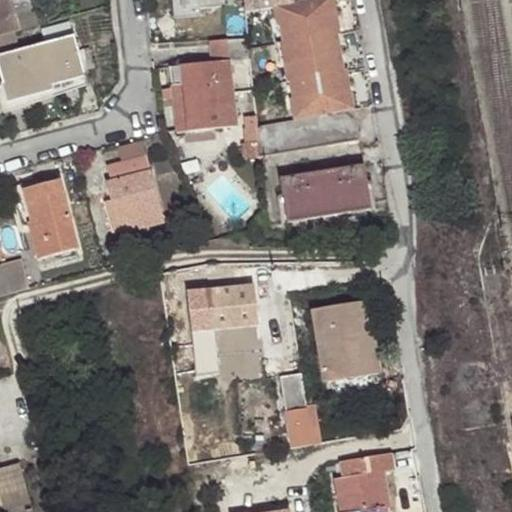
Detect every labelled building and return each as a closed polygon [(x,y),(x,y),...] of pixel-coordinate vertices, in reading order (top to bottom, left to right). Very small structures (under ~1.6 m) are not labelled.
[(219,0),(180,0),(181,10),(220,6),(219,0)] [(243,0),(244,12),(271,6),(294,2),(293,0),(243,0)] [(339,33),(332,0),(306,0),(294,2),(271,6),(275,26),(278,25),(282,43),(336,33),(339,33)] [(15,15),(19,30),(32,26),(29,12),(15,15)] [(0,20),(0,35),(15,31),(19,30),(15,16),(0,20)] [(0,54),(20,49),(15,31),(0,35),(0,54)] [(336,33),(282,43),(277,44),(281,65),(283,63),(286,81),(289,80),(343,71),(336,33)] [(85,75),(74,34),(20,49),(0,54),(0,75),(7,101),(51,90),(49,84),(85,75)] [(248,49),(246,38),(222,40),(225,61),(179,66),(182,87),(169,88),(174,133),(237,126),(228,60),(249,58),(248,49)] [(182,87),(179,66),(167,67),(169,88),(182,87)] [(353,109),(345,71),(343,71),(289,80),(291,98),(290,99),(294,119),(323,114),(353,109)] [(266,98),(252,99),(255,126),(265,124),(270,124),(266,98)] [(355,124),(353,109),(323,114),(326,129),(355,124)] [(265,124),(271,154),(328,144),(326,129),(323,114),(294,119),(270,124),(265,124)] [(328,144),(358,139),(355,124),(326,129),(328,144)] [(242,159),(258,156),(256,146),(241,148),(242,159)] [(145,155),(106,165),(110,181),(104,182),(109,201),(114,199),(124,234),(164,224),(145,155)] [(362,166),(280,180),(287,222),(370,209),(362,166)] [(59,179),(13,192),(22,225),(28,224),(36,260),(77,249),(59,179)] [(109,201),(118,236),(124,234),(114,199),(109,201)] [(9,293),(16,291),(29,287),(20,259),(2,264),(9,293)] [(0,295),(9,293),(2,264),(0,264),(0,295)] [(254,284),(186,292),(195,377),(219,374),(213,329),(258,325),(254,284)] [(358,339),(368,337),(362,301),(310,311),(322,384),(331,382),(365,376),(358,339)] [(375,335),(368,337),(358,339),(365,376),(378,375),(381,374),(375,335)] [(89,360),(84,341),(74,344),(73,338),(56,343),(63,367),(89,360)] [(301,373),(280,376),(290,449),(321,443),(314,404),(311,405),(310,397),(305,399),(301,373)] [(378,375),(365,376),(331,382),(332,394),(380,386),(378,375)] [(390,452),(339,461),(342,478),(334,479),(338,511),(384,511),(384,509),(389,508),(383,471),(392,471),(390,452)] [(0,467),(0,500),(3,511),(33,511),(19,462),(0,467)]
